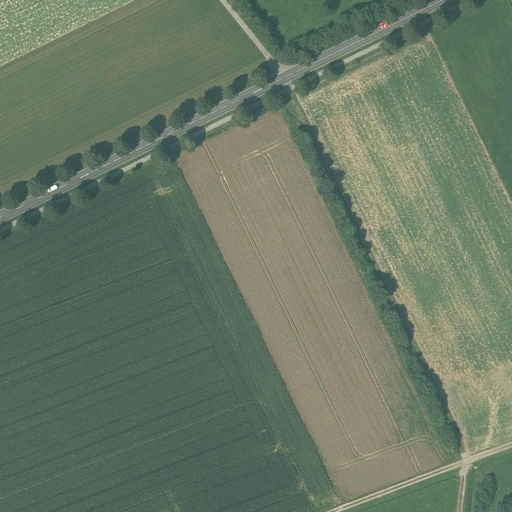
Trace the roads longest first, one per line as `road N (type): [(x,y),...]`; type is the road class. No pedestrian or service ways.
road 1 (tertiary): [(0,217),(442,0)]
road 2 (track): [(457,511),(465,461),(283,78)]
road 3 (track): [(333,511),(511,444)]
